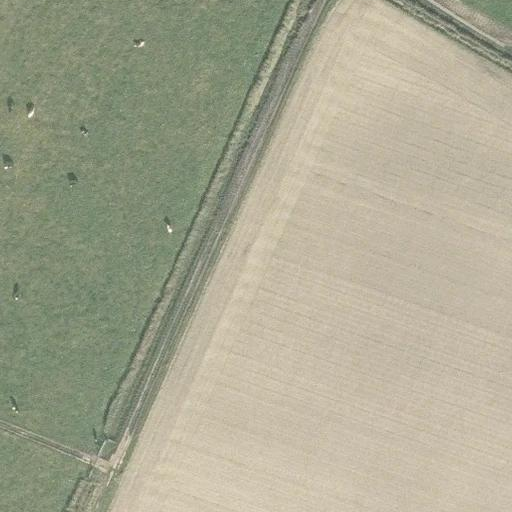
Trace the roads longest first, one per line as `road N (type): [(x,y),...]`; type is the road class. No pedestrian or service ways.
road 1 (track): [(324,0),(94,511)]
road 2 (track): [(112,468),(0,423)]
